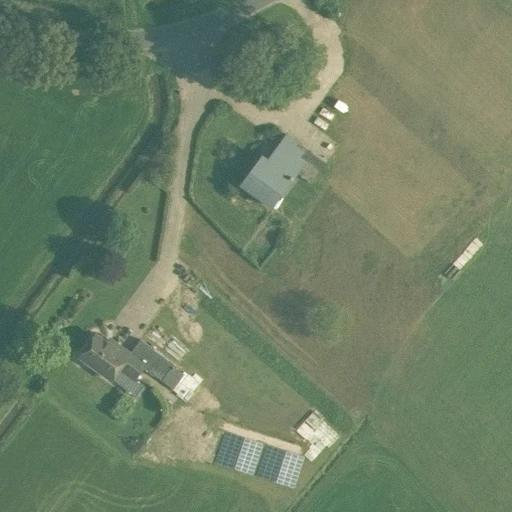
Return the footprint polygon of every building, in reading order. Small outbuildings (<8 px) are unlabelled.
[(462,0),(466,0),(468,1),(468,0),(443,0),(456,9),(462,0)] [(460,124),(483,96),(433,54),(442,42),(417,23),(385,61),(460,124)] [(396,132),(339,91),(304,139),(361,181),(396,132)] [(261,158),(241,185),(244,187),(270,206),(272,207),(304,164),(297,159),(301,155),(305,149),(299,144),(292,139),(287,135),(267,162),(261,158)] [(195,386),(320,468),(368,395),(222,300),(232,284),(189,255),(158,302),(195,326),(177,355),(204,373),(195,386)] [(95,336),(79,358),(111,381),(118,371),(133,382),(143,368),(172,389),(183,374),(139,342),(130,355),(115,344),(114,346),(112,348),(106,344),(95,336)]
